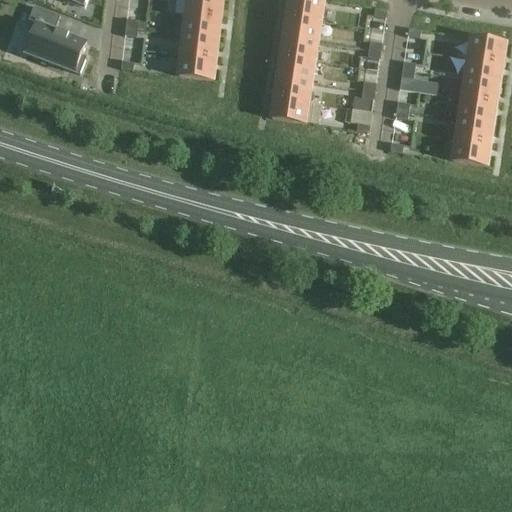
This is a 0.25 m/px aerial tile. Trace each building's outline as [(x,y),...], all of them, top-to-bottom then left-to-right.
[(58,0),(68,4),(68,5),(86,11),(90,0),(58,0)] [(189,0),(187,17),(221,21),(224,1),(215,0),(189,0)] [(325,3),(302,0),(290,0),(288,19),(322,24),(325,3)] [(38,28),(27,57),(80,77),(87,60),(82,58),(87,46),(55,34),(61,19),(35,9),(28,25),(38,28)] [(375,19),(386,21),(388,13),(376,11),(375,19)] [(219,41),(221,21),(187,17),(185,37),(219,41)] [(319,45),(322,24),(288,19),(285,39),(319,45)] [(128,22),(127,30),(139,32),(140,24),(128,22)] [(127,30),(126,38),(138,40),(139,32),(127,30)] [(421,33),(410,31),(408,39),(420,41),(421,33)] [(185,37),(182,58),(216,62),(219,41),(185,37)] [(285,39),(282,60),(315,65),(319,45),(285,39)] [(469,62),(503,67),(506,46),(472,41),(469,62)] [(371,44),(370,52),(382,54),(383,46),(371,44)] [(368,60),(380,62),(382,54),(370,52),(368,60)] [(214,83),(216,62),(182,58),(180,79),(214,83)] [(312,85),(315,65),(282,60),(279,80),(312,85)] [(466,82),(500,87),(503,67),(469,62),(466,82)] [(134,73),(135,65),(123,64),(122,72),(134,73)] [(404,65),(403,73),(415,74),(416,66),(404,65)] [(414,82),(415,74),(403,73),(402,81),(414,82)] [(309,105),(312,85),(279,80),(276,100),(309,105)] [(466,82),(463,102),(497,107),(500,87),(466,82)] [(375,94),(377,86),(365,85),(363,93),(375,94)] [(362,101),(374,102),(375,94),(363,93),(362,101)] [(272,121),(306,126),(309,105),(276,100),(272,121)] [(497,107),(463,102),(460,123),(494,128),(497,107)] [(398,105),(397,113),(409,115),(410,107),(398,105)] [(354,112),(353,112),(351,125),(358,126),(370,128),(372,115),(354,112)] [(408,123),(409,115),(397,113),(396,121),(408,123)] [(494,128),(460,123),(457,143),(491,148),(494,128)] [(369,136),(370,128),(358,126),(357,134),(369,136)] [(457,143),(454,164),(488,169),(491,148),(457,143)] [(391,154),(403,156),(404,148),(392,146),(391,154)]
